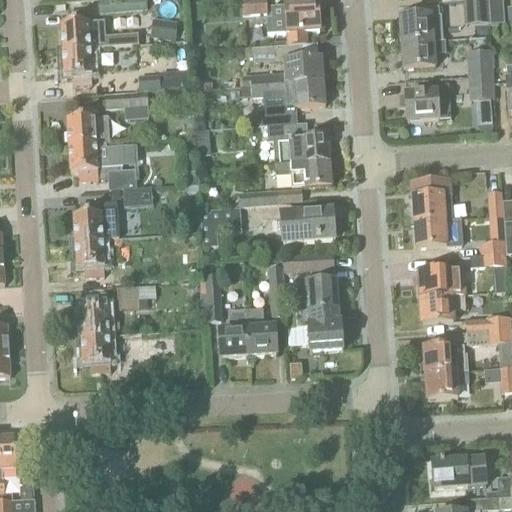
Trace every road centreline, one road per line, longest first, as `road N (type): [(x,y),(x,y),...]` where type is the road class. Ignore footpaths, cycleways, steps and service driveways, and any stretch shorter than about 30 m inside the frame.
road 1 (residential): [(42,417),(384,396)]
road 2 (residential): [(42,417),(19,88)]
road 3 (residential): [(384,396),(367,169)]
road 4 (residential): [(367,169),(355,0)]
road 5 (residential): [(367,169),(511,158)]
road 6 (residential): [(387,445),(511,437)]
